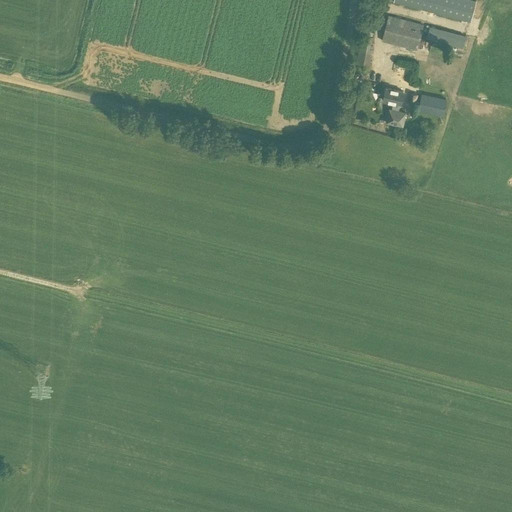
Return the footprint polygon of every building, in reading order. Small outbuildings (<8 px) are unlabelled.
[(471,23),(476,1),(470,0),(394,0),(394,2),(471,23)] [(419,40),(423,26),(388,16),(384,31),(419,40)] [(462,48),(466,35),(430,25),(426,38),(462,48)] [(368,66),(373,46),(371,45),(372,37),(363,35),(356,63),(368,66)] [(400,103),(403,90),(385,86),(382,99),(393,102),(391,108),(388,107),(385,121),(402,125),(405,111),(398,109),(400,103)] [(416,104),(418,94),(409,92),(406,102),(416,104)] [(422,97),(422,113),(432,113),(433,107),(447,107),(447,97),(422,97)]
